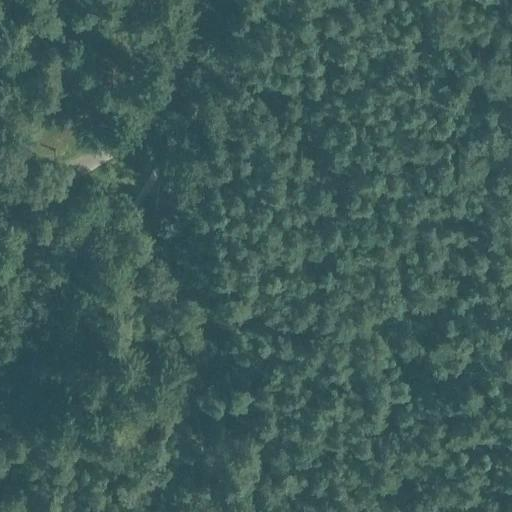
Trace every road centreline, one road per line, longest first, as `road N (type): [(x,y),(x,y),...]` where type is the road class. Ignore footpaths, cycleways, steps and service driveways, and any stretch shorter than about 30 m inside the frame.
road 1 (track): [(203,486),(165,220),(147,188)]
road 2 (unclassified): [(0,191),(112,145),(133,126),(214,0)]
